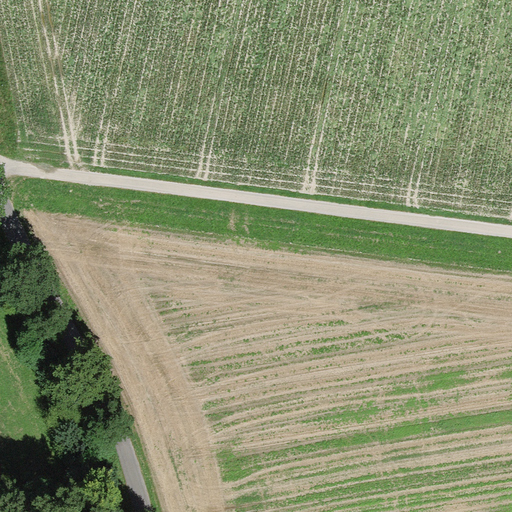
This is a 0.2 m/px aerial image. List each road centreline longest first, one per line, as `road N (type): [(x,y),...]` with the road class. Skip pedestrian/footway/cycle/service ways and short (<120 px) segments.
road 1 (track): [(511,230),(0,166)]
road 2 (unclassified): [(0,205),(106,414),(138,511)]
